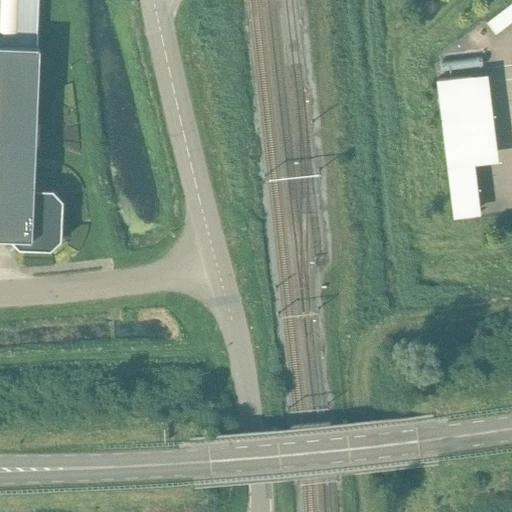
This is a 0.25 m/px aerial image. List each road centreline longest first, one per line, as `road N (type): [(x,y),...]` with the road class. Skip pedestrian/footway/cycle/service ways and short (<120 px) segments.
road 1 (primary): [(205,465),(511,430)]
road 2 (unclassified): [(217,271),(152,0)]
road 3 (unclassified): [(257,511),(238,350),(217,271)]
road 4 (unclassified): [(217,271),(111,290),(0,295)]
road 5 (primary): [(205,465),(16,471)]
